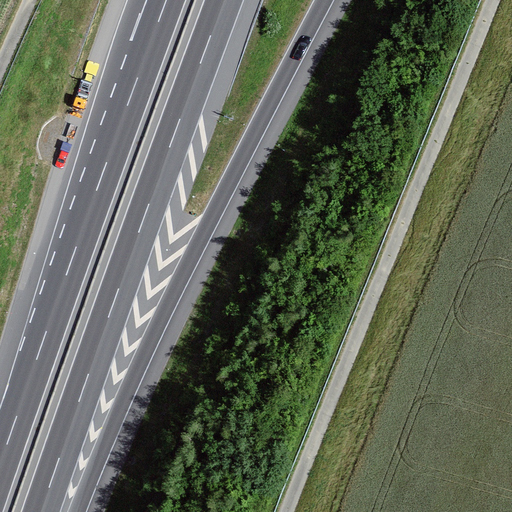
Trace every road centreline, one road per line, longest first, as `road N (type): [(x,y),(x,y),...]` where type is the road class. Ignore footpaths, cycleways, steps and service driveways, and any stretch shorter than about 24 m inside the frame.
road 1 (motorway): [(74,511),(156,328),(324,0)]
road 2 (motorway): [(40,511),(224,0)]
road 3 (motorway): [(166,0),(0,465)]
